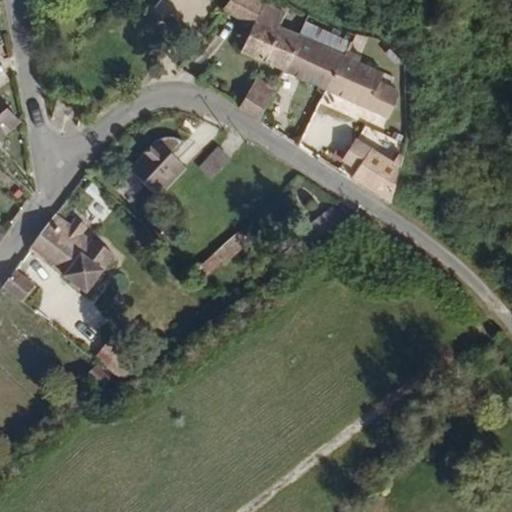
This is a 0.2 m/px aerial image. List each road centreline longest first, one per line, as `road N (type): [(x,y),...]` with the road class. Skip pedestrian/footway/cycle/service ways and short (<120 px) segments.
road 1 (residential): [(511,324),(470,277),(209,102),(169,95),(130,110),(101,127),(55,182)]
road 2 (residential): [(55,182),(16,0)]
